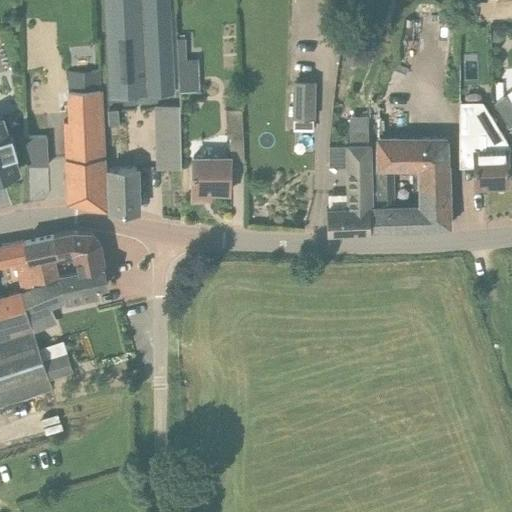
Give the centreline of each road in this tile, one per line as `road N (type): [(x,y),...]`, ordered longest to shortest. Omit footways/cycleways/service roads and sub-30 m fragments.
road 1 (tertiary): [(167,235),(335,246),(511,237)]
road 2 (unclassified): [(165,511),(159,275),(167,235)]
road 3 (tertiary): [(0,225),(76,217),(167,235)]
